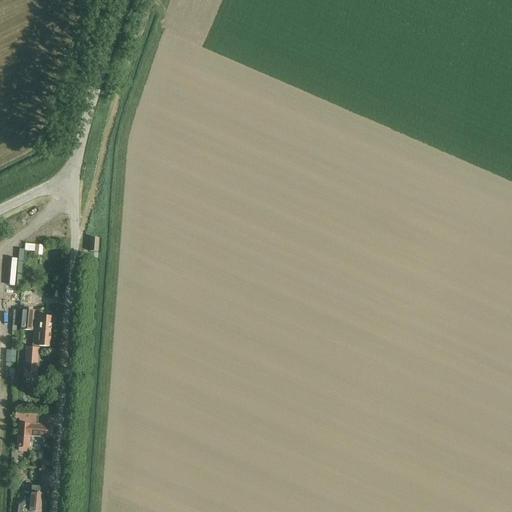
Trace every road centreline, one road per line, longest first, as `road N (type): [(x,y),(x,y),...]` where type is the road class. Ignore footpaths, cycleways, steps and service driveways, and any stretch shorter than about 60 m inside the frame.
road 1 (unclassified): [(59,511),(76,182)]
road 2 (unclassified): [(76,182),(83,135),(128,0)]
